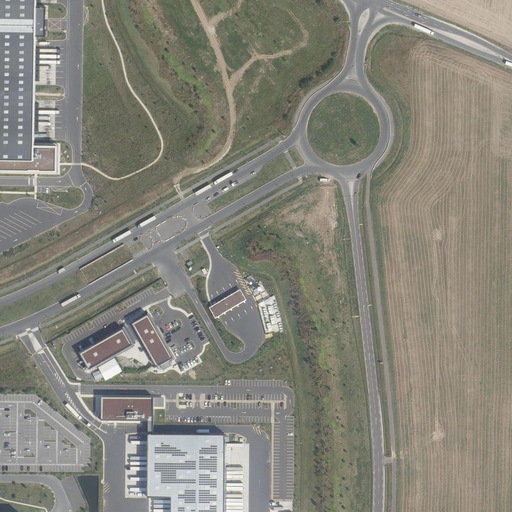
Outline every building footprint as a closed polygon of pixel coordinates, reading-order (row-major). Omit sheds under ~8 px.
[(0,0),(0,157),(36,159),(38,0),(0,0)] [(56,59),(56,47),(41,46),(41,50),(48,51),(47,59),(56,59)] [(59,215),(55,218),(59,224),(63,222),(59,215)] [(0,251),(58,228),(55,220),(0,242),(0,251)] [(189,295),(192,301),(198,297),(195,292),(189,295)] [(132,322),(152,367),(169,359),(148,315),(132,322)] [(122,330),(77,353),(86,369),(130,346),(122,330)] [(28,359),(21,363),(36,387),(43,383),(28,359)] [(153,397),(100,395),(99,422),(146,424),(145,435),(151,435),(153,397)] [(226,511),(227,436),(152,435),(151,495),(174,496),(174,511),(226,511)] [(248,472),(247,447),(239,447),(240,472),(248,472)]
